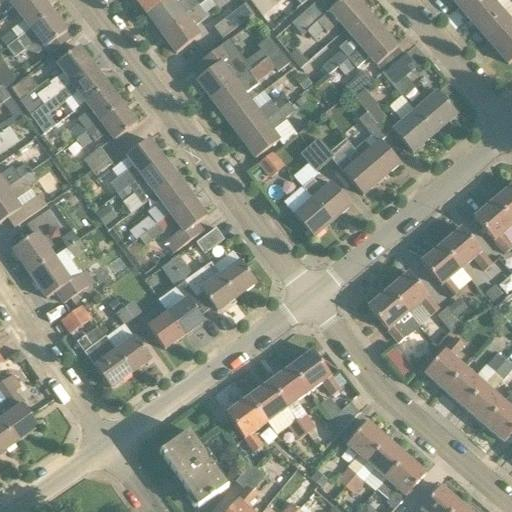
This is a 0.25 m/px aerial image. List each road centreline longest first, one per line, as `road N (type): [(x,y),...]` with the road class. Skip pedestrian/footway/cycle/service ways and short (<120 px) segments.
road 1 (residential): [(310,301),(82,0)]
road 2 (residential): [(511,507),(367,377),(310,301)]
road 3 (residential): [(310,301),(511,133)]
road 4 (residential): [(109,448),(310,301)]
road 5 (residential): [(109,448),(0,293)]
road 6 (residential): [(511,127),(400,0)]
